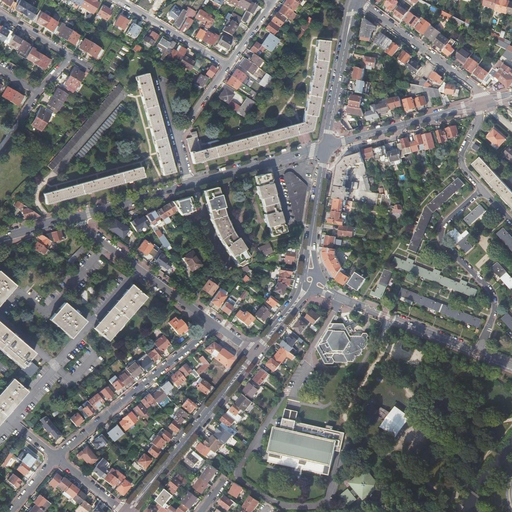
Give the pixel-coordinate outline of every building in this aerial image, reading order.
[(20,0),(19,0),(17,4),(14,9),(22,13),(22,14),(28,5),(20,0)] [(75,14),(80,6),(83,0),(75,0),(69,11),(75,14)] [(83,0),(80,6),(93,14),(99,3),(96,1),(96,0),(83,0)] [(162,3),(157,0),(144,0),(143,3),(157,12),(162,3)] [(239,0),(238,3),(247,8),(240,20),(241,20),(251,1),(249,0),(239,0)] [(296,6),(298,3),(292,0),(284,0),(283,2),(284,3),(283,5),(292,11),(296,6)] [(392,11),(398,2),(395,0),(388,0),(386,4),(389,7),(388,8),(392,11)] [(497,0),(484,0),(483,5),(495,9),(497,0)] [(504,0),(497,0),(495,9),(495,10),(507,14),(507,12),(510,2),(504,0)] [(257,5),(251,1),(241,20),(245,22),(250,13),(252,14),(257,5)] [(14,9),(17,4),(15,2),(11,8),(21,14),(22,13),(14,9)] [(395,13),(401,18),(403,15),(404,16),(408,11),(405,9),(406,7),(402,4),(395,13)] [(36,9),(28,5),(22,14),(23,14),(31,18),(34,13),(36,9)] [(112,11),(102,5),(97,14),(107,20),(112,11)] [(188,23),(191,25),(193,21),(192,20),(196,13),(187,8),(188,7),(185,5),(173,24),(178,27),(185,16),(188,17),(185,21),(188,23)] [(287,18),(292,11),(283,5),(278,12),(287,18)] [(178,8),(175,6),(168,14),(175,19),(180,11),(177,9),(178,8)] [(205,25),(209,28),(214,20),(210,18),(211,16),(208,14),(207,15),(200,10),(195,17),(203,22),(204,19),(208,22),(205,25)] [(439,14),(450,20),(451,19),(453,16),(442,10),(439,14)] [(292,22),(297,15),(295,14),(292,11),(287,18),(292,22)] [(271,21),(279,27),(285,18),(277,12),(271,21)] [(412,25),(414,27),(420,19),(410,12),(405,19),(407,20),(407,21),(410,24),(410,23),(412,25)] [(41,13),(39,17),(36,22),(44,26),(44,27),(49,18),(41,13)] [(36,22),(39,17),(36,15),(33,21),(43,27),(44,26),(36,22)] [(114,24),(124,30),(129,21),(120,15),(114,24)] [(463,24),(465,22),(453,16),(451,19),(455,21),(454,23),(462,26),(463,24)] [(231,35),(240,22),(234,17),(230,23),(228,21),(226,25),(228,26),(227,28),(225,26),(222,30),(231,35)] [(422,17),(420,19),(414,27),(424,34),(426,30),(427,31),(431,25),(432,25),(422,17)] [(58,22),(49,18),(44,27),(45,27),(52,31),(55,26),(58,22)] [(364,20),(360,40),(370,41),(372,30),(375,30),(376,26),(366,19),(364,20)] [(477,25),(466,19),(465,22),(468,24),(472,26),(476,28),(476,26),(477,25)] [(265,29),(268,32),(273,35),(279,27),(271,21),(265,29)] [(306,21),(301,28),(303,30),(305,31),(310,24),(306,21)] [(185,24),(184,23),(180,31),(182,32),(185,27),(188,29),(191,25),(188,23),(186,26),(185,25),(185,24)] [(135,36),(141,27),(136,25),(135,26),(132,24),(126,34),(130,36),(131,34),(135,36)] [(441,33),(431,25),(427,31),(424,34),(434,42),(441,34),(441,33)] [(1,26),(1,27),(8,32),(5,37),(8,39),(12,32),(1,26)] [(63,26),(60,30),(57,35),(65,39),(71,30),(63,26)] [(1,27),(0,27),(0,39),(3,41),(5,37),(8,32),(1,27)] [(57,35),(60,30),(58,28),(54,34),(64,40),(65,39),(57,35)] [(196,36),(202,40),(206,33),(200,29),(196,36)] [(79,35),(71,30),(65,39),(66,40),(74,44),(77,39),(79,35)] [(158,35),(150,30),(143,40),(145,42),(146,41),(152,45),(152,44),(153,44),(158,35)] [(303,30),(296,39),(298,40),(305,31),(303,30)] [(489,30),(487,34),(499,39),(500,36),(489,30)] [(215,36),(207,31),(206,33),(202,40),(210,45),(210,44),(213,45),(219,36),(216,34),(215,36)] [(279,40),(273,35),(268,32),(260,44),(261,45),(267,49),(270,52),(279,40)] [(387,50),(388,48),(393,42),(381,33),(375,41),(387,50)] [(451,41),(441,34),(434,42),(434,43),(444,50),(449,44),(449,43),(451,41)] [(14,35),(11,40),(8,44),(16,49),(22,40),(21,40),(14,35)] [(157,45),(165,50),(168,45),(170,43),(166,40),(167,38),(162,36),(157,45)] [(232,41),(223,36),(216,46),(226,52),(232,41)] [(499,39),(503,41),(510,45),(511,42),(500,36),(499,39)] [(23,39),(22,40),(30,45),(27,50),(29,51),(29,52),(32,48),(33,45),(23,39)] [(84,39),(82,43),(79,48),(86,52),(87,52),(92,43),(84,39)] [(449,44),(444,50),(443,51),(444,51),(444,52),(447,54),(451,56),(455,50),(452,47),(452,46),(455,48),(459,43),(452,39),(451,41),(449,43),(449,44)] [(22,40),(16,49),(24,54),(27,50),(30,45),(22,40)] [(327,62),(329,41),(317,40),(315,59),(302,122),(201,150),(196,132),(191,133),(192,137),(186,138),(193,164),(310,132),(311,130),(312,129),(315,117),(316,117),(327,62)] [(79,48),(82,43),(79,41),(76,47),(86,53),(86,52),(79,48)] [(169,45),(168,45),(165,50),(162,56),(165,58),(167,55),(169,56),(168,57),(169,58),(170,57),(172,58),(174,56),(180,60),(183,55),(187,50),(179,45),(176,51),(173,49),(172,52),(169,50),(171,47),(172,47),(174,43),(171,41),(169,45)] [(264,52),(267,49),(261,45),(261,46),(256,42),(250,50),(254,54),(258,48),(264,52)] [(100,48),(92,43),(87,52),(88,53),(95,57),(98,52),(100,48)] [(388,48),(387,50),(386,51),(393,56),(399,47),(393,43),(389,49),(388,48)] [(471,55),(461,47),(455,56),(465,63),(471,55)] [(413,54),(412,53),(411,54),(407,51),(407,50),(406,49),(397,61),(404,66),(413,54)] [(509,60),(511,55),(511,51),(507,49),(502,55),(509,60)] [(34,50),(31,55),(28,59),(36,64),(42,55),(41,55),(34,50)] [(43,54),(42,55),(50,60),(47,65),(50,67),(53,60),(43,54)] [(251,57),(250,58),(249,58),(247,60),(257,67),(262,60),(253,54),(251,57)] [(42,55),(36,64),(44,69),(47,65),(50,60),(42,55)] [(183,55),(180,60),(178,64),(190,71),(192,68),(195,62),(183,55)] [(363,68),(365,68),(372,70),(372,67),(375,67),(376,58),(367,57),(366,60),(365,60),(363,68)] [(472,73),(479,63),(471,58),(464,67),(472,73)] [(197,59),(195,62),(192,68),(197,71),(203,62),(197,59)] [(257,68),(244,59),(239,65),(253,75),(257,68)] [(416,62),(412,59),(406,66),(411,69),(410,70),(416,74),(422,67),(416,62)] [(498,70),(503,63),(499,60),(494,66),(498,70)] [(69,74),(70,75),(74,68),(79,71),(81,68),(75,64),(69,74)] [(498,70),(494,66),(484,80),(487,83),(492,76),(495,78),(496,77),(499,80),(508,87),(509,87),(511,83),(511,69),(509,67),(506,65),(504,64),(499,70),(498,70)] [(204,75),(207,77),(210,79),(216,69),(211,66),(209,69),(207,68),(206,69),(208,70),(205,74),(204,75)] [(483,80),(488,72),(480,66),(475,74),(483,80)] [(354,79),(356,79),(363,81),(365,68),(363,68),(356,67),(354,79)] [(70,75),(69,76),(79,82),(84,74),(79,71),(74,68),(70,75)] [(236,69),(231,76),(241,82),(245,75),(236,69)] [(442,77),(434,71),(428,79),(433,82),(435,80),(439,84),(442,81),(440,80),(442,77)] [(157,154),(159,163),(169,150),(168,147),(168,146),(167,143),(163,130),(164,130),(163,127),(162,127),(159,115),(159,114),(158,111),(154,99),(155,99),(154,96),(150,83),(151,83),(150,80),(149,80),(147,73),(136,77),(141,96),(150,128),(157,154)] [(207,77),(204,75),(201,73),(193,87),(200,91),(202,88),(201,88),(207,77)] [(259,84),(262,86),(265,88),(272,77),(266,73),(259,84)] [(69,76),(64,84),(67,85),(65,89),(68,90),(73,93),(75,90),(79,82),(69,76)] [(225,82),(236,89),(238,86),(241,82),(231,76),(229,79),(228,80),(227,79),(225,82)] [(362,93),(364,81),(363,81),(356,79),(353,92),(362,93)] [(447,84),(445,82),(439,89),(440,91),(454,94),(455,85),(447,84)] [(441,95),(440,91),(439,89),(426,86),(423,86),(419,85),(409,83),(413,98),(417,97),(416,94),(417,94),(417,92),(424,90),(424,92),(429,90),(431,98),(441,95)] [(2,91),(4,92),(7,87),(15,91),(15,90),(5,84),(4,86),(1,90),(2,91)] [(52,95),(53,96),(57,88),(62,91),(64,88),(61,86),(58,84),(52,95)] [(118,85),(95,111),(100,115),(123,90),(118,85)] [(7,87),(4,92),(2,96),(10,101),(15,92),(15,91),(7,87)] [(53,96),(52,96),(62,102),(67,94),(62,91),(57,88),(53,96)] [(219,97),(229,104),(231,101),(232,99),(231,98),(233,94),(225,88),(219,97)] [(255,95),(252,100),(255,102),(260,95),(252,90),(251,92),(255,95)] [(16,91),(16,92),(23,96),(20,102),(23,103),(26,97),(16,91)] [(16,92),(15,92),(10,101),(18,106),(20,102),(23,96),(16,92)] [(352,95),(350,106),(360,108),(362,97),(352,95)] [(48,104),(52,97),(51,96),(45,107),(48,108),(51,110),(53,107),(48,104)] [(52,96),(52,97),(48,104),(53,107),(58,110),(62,102),(52,96)] [(397,105),(402,104),(400,96),(388,100),(390,108),(398,106),(397,105)] [(415,99),(417,107),(427,104),(424,96),(422,97),(418,98),(415,99)] [(255,102),(248,97),(241,107),(237,113),(244,117),(255,102)] [(406,110),(416,107),(413,98),(404,100),(406,110)] [(390,108),(388,100),(388,99),(383,100),(384,103),(376,105),(379,113),(382,112),(380,106),(381,106),(383,112),(391,110),(390,108)] [(241,107),(231,101),(229,104),(227,107),(237,113),(241,107)] [(121,104),(110,116),(115,120),(125,108),(121,104)] [(35,115),(36,116),(40,109),(45,112),(48,108),(45,107),(41,105),(35,115)] [(368,121),(380,117),(379,113),(376,105),(372,106),(373,111),(367,112),(367,114),(366,114),(368,121)] [(362,108),(360,108),(350,106),(349,106),(347,114),(352,115),(352,112),(364,115),(364,114),(362,109),(362,108)] [(36,116),(36,117),(45,123),(50,115),(45,112),(40,109),(36,116)] [(95,111),(48,166),(53,171),(100,115),(95,111)] [(110,116),(88,142),(92,146),(115,120),(110,116)] [(36,117),(35,117),(31,125),(36,128),(41,131),(45,123),(36,117)] [(457,126),(447,129),(450,138),(459,135),(457,126)] [(441,143),(449,141),(446,129),(437,131),(441,143)] [(507,139),(495,129),(488,138),(500,147),(507,139)] [(422,136),(425,149),(426,150),(435,147),(431,133),(422,136)] [(425,149),(422,136),(421,134),(414,136),(416,141),(416,143),(415,144),(414,142),(411,143),(413,152),(425,149)] [(402,143),(398,144),(400,149),(402,158),(405,157),(405,154),(412,152),(408,138),(401,140),(402,143)] [(88,142),(75,156),(80,160),(92,146),(88,142)] [(373,148),(375,156),(377,160),(381,159),(382,163),(386,162),(387,165),(391,164),(390,162),(388,153),(386,146),(378,148),(378,146),(373,148)] [(365,158),(375,156),(373,148),(363,150),(365,158)] [(390,162),(402,159),(402,158),(400,149),(388,153),(390,162)] [(172,163),(169,150),(159,163),(162,172),(174,169),(172,163)] [(338,165),(334,186),(349,188),(357,189),(358,182),(348,181),(348,176),(347,176),(348,170),(353,166),(354,167),(357,166),(356,165),(364,163),(361,152),(346,156),(338,165)] [(474,165),(511,207),(511,191),(482,158),(474,165)] [(58,190),(43,194),(46,204),(54,202),(72,197),(92,191),(112,186),(132,180),(144,177),(141,168),(141,166),(118,173),(98,178),(78,184),(58,190)] [(268,173),(256,176),(258,185),(257,186),(260,198),(262,198),(266,213),(265,214),(268,227),(269,226),(272,235),(285,232),(278,207),(277,208),(274,197),(275,197),(268,173)] [(285,177),(296,218),(297,219),(298,219),(299,219),(299,218),(300,218),(300,217),(304,191),(304,185),(291,174),(290,173),(289,173),(288,173),(287,174),(286,174),(286,175),(285,175),(285,176),(285,177)] [(372,192),(372,191),(368,177),(363,179),(367,191),(372,192)] [(425,210),(409,250),(416,253),(421,241),(422,241),(423,239),(422,239),(432,213),(453,194),(453,195),(455,194),(454,193),(464,184),(459,179),(426,208),(425,210)] [(335,199),(344,200),(347,200),(347,196),(349,197),(349,192),(348,192),(349,188),(334,186),(332,198),(335,199)] [(216,187),(205,190),(206,196),(205,196),(207,203),(205,203),(206,207),(207,207),(210,219),(219,239),(226,250),(226,251),(228,254),(228,253),(235,264),(242,260),(242,261),(244,260),(244,259),(247,256),(243,250),(244,249),(237,238),(236,238),(232,232),(229,225),(231,224),(229,221),(227,222),(224,216),(222,208),(223,207),(220,194),(219,195),(216,187)] [(386,194),(390,207),(396,209),(403,210),(402,205),(400,206),(400,205),(396,205),(396,206),(393,206),(392,206),(391,204),(392,203),(388,187),(384,187),(385,191),(386,194)] [(381,206),(390,207),(386,194),(383,194),(381,206)] [(180,200),(172,202),(180,214),(184,213),(185,215),(188,215),(187,213),(194,211),(191,197),(184,199),(183,198),(180,199),(180,200)] [(335,199),(333,211),(341,212),(342,212),(344,200),(335,199)] [(156,211),(162,220),(177,211),(171,202),(156,211)] [(480,205),(465,219),(470,225),(486,211),(480,205)] [(40,216),(28,208),(22,210),(24,219),(33,216),(33,218),(40,216)] [(154,210),(144,216),(151,228),(161,222),(154,210)] [(340,220),(341,212),(333,211),(332,219),(329,218),(329,223),(344,225),(344,221),(340,220)] [(138,218),(130,222),(136,233),(149,225),(143,216),(139,219),(138,218)] [(128,230),(115,221),(109,229),(122,238),(128,230)] [(347,236),(347,235),(353,236),(355,228),(341,226),(339,235),(347,236)] [(165,248),(171,245),(160,228),(155,231),(165,248)] [(449,233),(467,253),(472,248),(466,241),(471,236),(466,231),(461,236),(455,228),(449,233)] [(511,237),(504,228),(498,233),(506,243),(506,244),(507,246),(508,245),(511,249),(511,237)] [(60,230),(42,235),(49,239),(52,241),(62,239),(60,230)] [(40,243),(44,246),(49,239),(42,235),(37,236),(42,240),(40,243)] [(326,235),(324,247),(333,249),(335,236),(326,235)] [(33,248),(43,255),(47,248),(44,246),(40,243),(37,241),(33,248)] [(152,247),(144,241),(137,250),(146,256),(152,247)] [(269,243),(258,247),(261,256),(272,252),(269,243)] [(73,255),(78,259),(89,248),(83,244),(73,255)] [(293,260),(295,246),(286,249),(285,259),(282,258),(281,262),(290,264),(291,260),(293,260)] [(336,249),(333,249),(324,247),(324,251),(325,260),(335,278),(342,268),(335,255),(336,249)] [(155,263),(167,271),(171,266),(169,262),(164,259),(166,256),(162,254),(163,252),(159,249),(153,259),(156,261),(155,263)] [(202,265),(192,251),(182,258),(192,272),(202,265)] [(67,261),(72,265),(78,259),(73,255),(67,261)] [(472,297),(474,298),(477,291),(466,286),(467,283),(461,280),(460,284),(439,275),(441,272),(434,269),(433,273),(413,264),(414,261),(408,259),(406,262),(395,257),(392,265),(394,266),(394,265),(419,275),(419,276),(421,276),(446,286),(445,287),(447,287),(448,287),(472,297)] [(511,278),(497,263),(492,268),(500,277),(500,278),(501,280),(502,279),(511,290),(511,278)] [(290,274),(291,269),(280,267),(278,276),(278,277),(288,279),(289,274),(290,274)] [(372,292),(371,295),(381,299),(386,287),(387,287),(388,285),(387,284),(392,272),(385,269),(376,293),(372,292)] [(363,274),(357,271),(353,276),(349,282),(353,285),(353,287),(359,291),(366,279),(362,276),(363,274)] [(0,272),(0,302),(15,285),(0,272)] [(341,272),(336,280),(344,285),(349,277),(341,272)] [(277,282),(286,285),(289,287),(290,279),(288,279),(278,277),(277,282)] [(217,286),(211,282),(210,282),(203,287),(202,289),(211,295),(217,286)] [(281,294),(286,285),(277,282),(273,291),(281,294)] [(94,327),(109,341),(146,298),(131,285),(94,327)] [(227,292),(221,287),(218,290),(226,296),(227,294),(227,292)] [(466,323),(467,322),(478,327),(481,320),(402,288),(399,295),(411,300),(411,301),(413,302),(413,301),(438,311),(437,312),(439,313),(440,312),(464,322),(466,323)] [(218,290),(211,301),(218,306),(226,296),(218,290)] [(239,297),(243,300),(247,293),(244,290),(239,297)] [(272,307),(277,301),(271,296),(266,301),(272,307)] [(236,303),(229,298),(221,309),(228,314),(230,311),(231,311),(233,308),(232,308),(236,303)] [(64,302),(50,319),(71,337),(85,321),(64,302)] [(263,321),(270,312),(262,305),(255,314),(263,321)] [(312,309),(305,317),(311,322),(314,325),(321,317),(312,309)] [(251,321),(254,318),(246,311),(245,312),(244,312),(243,313),(239,310),(235,316),(246,325),(250,320),(251,321)] [(511,318),(507,313),(502,319),(511,329),(511,318)] [(302,333),(311,322),(305,317),(304,316),(294,327),(302,333)] [(174,318),(168,323),(177,334),(186,327),(180,320),(177,322),(174,318)] [(0,324),(0,348),(21,367),(23,364),(24,366),(21,369),(30,377),(39,368),(29,360),(27,362),(26,361),(33,353),(0,324)] [(367,334),(364,334),(363,335),(362,337),(354,337),(350,337),(344,325),(334,324),(332,327),(330,325),(329,327),(329,329),(326,334),(325,335),(322,340),(321,341),(319,344),(320,345),(316,350),(325,365),(333,365),(335,362),(353,363),(357,357),(360,357),(365,350),(366,350),(369,344),(368,342),(368,341),(368,338),(368,336),(367,334)] [(294,333),(283,346),(283,347),(289,351),(298,340),(301,343),(303,340),(294,333)] [(164,350),(163,349),(166,347),(170,344),(163,335),(153,343),(161,353),(164,350)] [(204,349),(215,357),(221,348),(213,342),(204,349)] [(413,346),(403,342),(401,348),(410,352),(413,346)] [(296,356),(289,351),(283,347),(274,358),(281,364),(288,355),(290,356),(289,357),(293,360),(296,356)] [(147,348),(143,351),(147,356),(153,362),(162,355),(155,348),(150,352),(147,348)] [(221,348),(215,357),(214,358),(227,367),(233,359),(233,356),(221,348)] [(138,364),(142,370),(143,370),(153,362),(147,356),(138,364)] [(198,375),(209,364),(202,356),(199,359),(202,363),(202,365),(197,371),(196,370),(195,371),(198,375)] [(275,371),(281,364),(274,358),(273,358),(268,365),(275,371)] [(125,368),(127,370),(133,377),(142,370),(138,364),(136,362),(130,366),(128,365),(125,368)] [(186,364),(178,370),(184,377),(187,374),(189,376),(190,374),(189,373),(191,370),(186,364)] [(261,385),(270,374),(263,369),(254,380),(261,385)] [(127,370),(117,378),(118,379),(124,386),(133,378),(133,377),(127,370)] [(179,384),(185,379),(178,371),(169,378),(176,387),(179,384)] [(13,379),(0,393),(0,421),(27,391),(13,379)] [(120,389),(124,386),(118,379),(112,384),(117,390),(119,388),(120,389)] [(202,379),(196,387),(204,393),(211,386),(202,379)] [(167,380),(159,387),(164,393),(165,393),(169,390),(169,391),(170,391),(171,391),(171,390),(170,389),(172,387),(167,380)] [(252,382),(245,391),(253,398),(260,389),(252,382)] [(107,400),(114,394),(107,386),(101,392),(103,394),(102,395),(103,397),(105,396),(107,400)] [(164,393),(159,387),(159,386),(150,394),(155,400),(164,393)] [(94,409),(103,401),(96,393),(87,401),(94,409)] [(152,404),(155,401),(155,400),(150,394),(149,393),(140,400),(145,407),(144,408),(146,410),(152,405),(152,404)] [(244,394),(236,404),(242,409),(244,411),(252,402),(244,394)] [(189,412),(195,404),(187,398),(181,406),(189,412)] [(95,411),(86,400),(77,407),(85,418),(95,411)] [(140,403),(133,409),(140,417),(143,415),(143,416),(144,415),(146,417),(150,415),(140,403)] [(235,403),(227,413),(235,420),(238,422),(242,417),(238,414),(242,409),(236,404),(235,403)] [(179,424),(187,414),(178,407),(177,408),(179,409),(172,418),(179,424)] [(390,414),(385,420),(380,427),(397,439),(411,418),(395,407),(390,414)] [(280,429),(276,428),(270,452),(268,462),(329,476),(331,466),(336,447),(341,448),(345,433),(296,422),(298,412),(291,410),(285,409),(283,418),(280,429)] [(385,411),(381,416),(385,420),(390,414),(385,411)] [(130,412),(118,422),(124,430),(137,420),(130,412)] [(82,420),(76,413),(69,419),(75,426),(82,420)] [(223,426),(229,431),(237,438),(240,435),(230,427),(235,420),(227,413),(221,420),(226,424),(223,426)] [(62,435),(46,416),(40,420),(42,423),(41,424),(47,433),(49,431),(56,439),(62,435)] [(163,421),(157,416),(154,420),(160,425),(163,421)] [(255,429),(259,423),(254,419),(249,424),(255,429)] [(173,420),(168,427),(175,432),(180,425),(173,420)] [(113,441),(123,433),(116,424),(106,432),(113,441)] [(215,436),(220,440),(221,441),(229,431),(223,426),(222,425),(218,429),(219,430),(218,432),(215,436)] [(172,436),(165,430),(160,436),(167,442),(172,436)] [(106,441),(101,435),(91,442),(97,449),(106,441)] [(220,440),(215,436),(214,435),(211,438),(209,441),(208,440),(205,443),(211,449),(214,445),(215,446),(220,440)] [(165,442),(157,436),(151,443),(159,449),(165,442)] [(205,443),(202,442),(197,449),(206,456),(207,455),(208,457),(209,457),(209,456),(210,455),(213,458),(217,453),(211,449),(205,443)] [(152,445),(147,451),(154,457),(160,451),(152,445)] [(77,455),(77,456),(77,457),(78,458),(79,458),(80,458),(82,457),(89,465),(93,462),(94,462),(94,461),(97,459),(89,450),(87,451),(85,448),(77,454),(77,455)] [(194,451),(190,456),(199,461),(199,460),(201,462),(204,459),(194,451)] [(2,465),(5,467),(13,454),(10,452),(2,465)] [(22,462),(28,467),(35,459),(26,453),(20,460),(22,462)] [(143,454),(137,462),(144,468),(151,460),(143,454)] [(193,468),(199,461),(190,456),(185,461),(193,468)] [(24,475),(30,468),(28,467),(22,462),(16,469),(24,475)] [(134,462),(131,465),(138,471),(141,467),(134,462)] [(98,463),(92,470),(100,476),(105,469),(98,463)] [(208,483),(217,472),(209,467),(201,478),(208,483)] [(362,491),(367,497),(380,487),(366,470),(349,484),(354,490),(350,493),(348,490),(341,496),(348,506),(356,500),(353,497),(358,494),(362,491)] [(108,472),(103,479),(113,486),(118,479),(108,472)] [(16,487),(21,481),(13,474),(7,480),(16,487)] [(49,483),(54,488),(57,485),(62,478),(56,474),(49,483)] [(169,492),(173,495),(177,498),(181,494),(177,491),(182,484),(185,486),(188,482),(178,474),(170,485),(172,487),(169,492)] [(62,478),(57,485),(64,491),(71,483),(63,477),(62,478)] [(202,493),(209,483),(208,483),(201,478),(194,487),(202,493)] [(123,479),(115,489),(123,495),(131,485),(123,479)] [(71,483),(64,491),(72,497),(78,490),(71,483)] [(237,498),(244,488),(236,483),(232,489),(230,493),(237,498)] [(156,501),(159,503),(163,506),(168,510),(171,506),(167,503),(173,495),(169,492),(165,489),(156,501)] [(72,497),(72,498),(79,504),(86,496),(78,490),(72,497)] [(358,494),(363,500),(367,497),(362,491),(358,494)] [(190,492),(184,500),(191,506),(192,506),(193,506),(194,506),(195,505),(194,504),(199,498),(190,492)] [(35,504),(43,510),(49,502),(45,499),(40,495),(39,494),(33,502),(35,504)] [(235,506),(237,503),(231,499),(230,500),(225,496),(220,503),(229,510),(233,504),(235,506)] [(243,507),(249,511),(252,511),(259,502),(250,496),(243,507)] [(85,502),(83,500),(75,510),(77,511),(86,511),(91,506),(85,502)] [(157,511),(163,506),(159,503),(155,508),(157,510),(156,511),(151,507),(147,511),(157,511)] [(186,511),(190,508),(184,503),(177,511),(186,511)]
